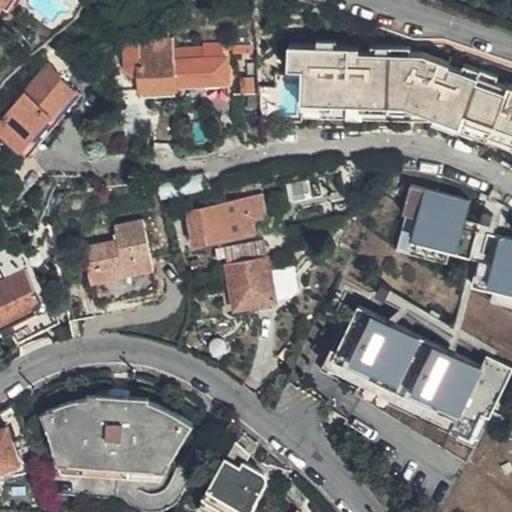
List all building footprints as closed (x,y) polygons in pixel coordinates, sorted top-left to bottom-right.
[(0,0),(0,9),(1,10),(5,6),(11,10),(17,0),(0,0)] [(181,16),(181,20),(191,21),(192,11),(182,9),(181,16)] [(486,74),(484,73),(474,70),(474,66),(447,59),(427,56),(391,53),(380,52),(380,46),(289,38),(286,61),(304,63),(301,94),(400,103),(399,112),(431,116),(486,132),(486,74)] [(178,50),(178,61),(180,85),(175,87),(175,90),(182,90),(182,87),(228,85),(228,64),(226,64),(225,43),(206,44),(207,49),(178,50)] [(235,45),(225,43),(226,51),(235,51),(235,54),(254,53),(253,45),(235,45)] [(391,53),(427,56),(427,47),(392,44),(391,53)] [(180,85),(178,61),(174,61),(168,61),(168,56),(161,56),(160,45),(134,45),(134,63),(142,63),(143,69),(120,70),(120,92),(175,90),(175,87),(180,85)] [(55,117),(77,91),(61,77),(62,74),(51,64),(46,69),(0,124),(0,135),(18,152),(52,114),(55,117)] [(511,71),(486,64),(486,74),(501,79),(500,83),(511,86),(511,71)] [(501,79),(486,74),(486,132),(487,133),(490,126),(511,131),(511,86),(500,83),(501,79)] [(243,94),(256,92),(255,77),(242,79),(243,94)] [(83,97),(77,91),(55,117),(52,114),(18,152),(26,159),(83,97)] [(486,138),(486,132),(431,116),(399,112),(400,103),(301,94),(300,111),(423,122),(486,138)] [(199,125),(214,143),(230,132),(215,113),(199,125)] [(487,133),(486,132),(486,138),(511,145),(511,131),(490,126),(487,133)] [(418,215),(411,241),(450,252),(472,257),(478,259),(472,284),(493,290),(511,295),(511,238),(503,236),(464,226),(467,219),(472,201),(412,185),(404,211),(407,212),(418,215)] [(480,199),(487,201),(489,195),(483,191),(480,199)] [(268,216),(263,193),(200,206),(190,208),(197,242),(256,229),(255,219),(268,216)] [(481,223),(467,219),(464,226),(503,236),(511,208),(489,195),(487,201),(484,211),(495,215),(491,226),(481,223)] [(481,223),(491,226),(495,215),(484,211),(481,223)] [(447,261),(450,252),(411,241),(418,215),(407,212),(397,247),(447,261)] [(160,289),(145,222),(117,229),(119,243),(87,249),(96,303),(160,289)] [(273,282),(264,242),(217,250),(218,259),(226,259),(235,307),(258,302),(260,310),(273,307),(272,300),(290,295),(299,288),(297,278),(273,282)] [(454,322),(394,290),(388,301),(401,308),(389,321),(395,324),(407,311),(451,334),(446,349),(453,353),(457,338),(460,325),(472,284),(478,259),(472,257),(454,322)] [(60,318),(41,272),(23,280),(21,276),(0,285),(0,326),(10,323),(21,347),(47,337),(42,325),(60,318)] [(377,295),(388,301),(394,290),(383,284),(377,295)] [(511,295),(493,290),(491,299),(511,305),(511,295)] [(333,359),(347,330),(342,327),(321,370),(344,382),(342,385),(467,463),(491,416),(485,413),(475,433),(454,423),(456,420),(333,359)] [(483,367),(490,371),(495,359),(488,355),(483,367)] [(177,459),(190,435),(170,423),(149,414),(133,409),(116,408),(96,408),(75,412),(57,416),(43,421),(54,448),(66,449),(64,467),(162,476),(164,458),(177,459)] [(266,479),(266,476),(263,472),(246,461),(250,453),(237,445),(244,434),(232,424),(219,446),(232,453),(200,511),(201,511),(249,511),(254,505),(253,503),(266,479)] [(0,468),(18,462),(19,461),(6,428),(0,431),(0,468)] [(18,462),(0,468),(0,473),(19,466),(18,462)]
